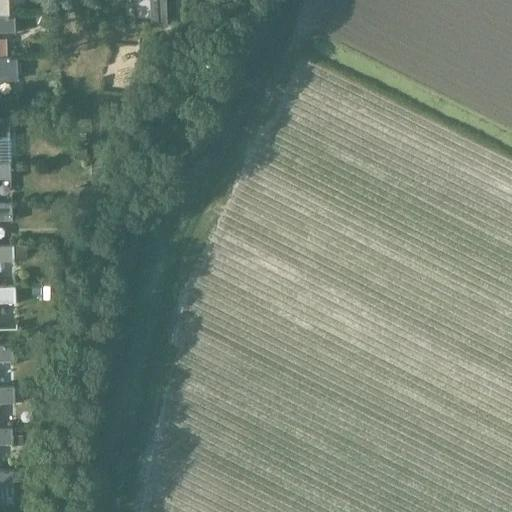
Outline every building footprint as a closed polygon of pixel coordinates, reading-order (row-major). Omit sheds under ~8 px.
[(149,0),(151,25),(167,24),(165,0),(149,0)] [(0,31),(15,31),(15,15),(0,15),(0,31)] [(16,57),(0,57),(0,80),(17,80),(16,57)] [(9,121),(0,121),(0,136),(10,137),(9,121)] [(0,179),(12,179),(11,162),(0,162),(0,179)] [(0,219),(13,220),(12,204),(0,203),(0,219)] [(0,245),(0,261),(15,261),(14,257),(25,257),(25,245),(14,246),(0,245)] [(15,286),(0,286),(0,302),(16,302),(15,286)] [(0,345),(0,360),(14,360),(13,345),(0,345)] [(0,402),(15,402),(15,387),(0,387),(0,402)] [(0,443),(12,443),(12,428),(0,427),(0,443)] [(0,485),(14,485),(14,468),(0,468),(0,485)]
